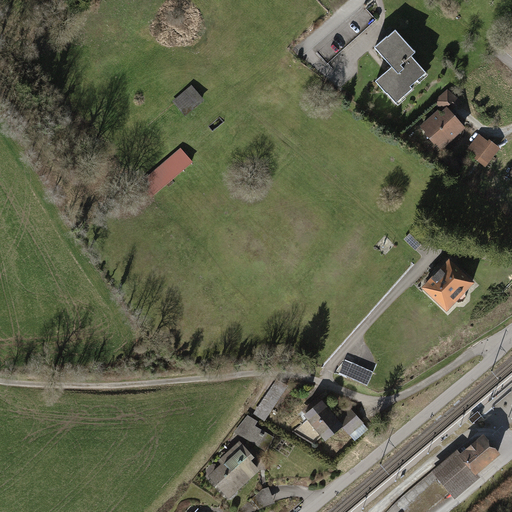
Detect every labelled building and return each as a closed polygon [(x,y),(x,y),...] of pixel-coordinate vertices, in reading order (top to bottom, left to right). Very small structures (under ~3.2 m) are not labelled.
[(420,51),(398,28),(377,47),(394,66),(379,81),(400,104),(432,74),(415,56),(420,51)] [(204,99),(192,86),(173,103),(185,117),(204,99)] [(442,110),(425,124),(444,146),(468,125),(455,110),(463,104),(451,89),(436,102),(442,110)] [(499,149),(480,135),(471,147),(480,154),(477,158),(486,165),(499,149)] [(196,163),(183,147),(142,181),(156,197),(196,163)] [(418,227),(405,240),(416,250),(428,237),(418,227)] [(477,281),(452,258),(425,287),(450,310),(477,281)] [(374,371),(346,359),(340,373),(367,386),(374,371)] [(290,385),(278,377),(256,411),(268,419),(290,385)] [(319,401),(302,415),(306,420),(293,432),(313,443),(320,436),(325,442),(343,426),(349,433),(361,422),(346,405),(333,416),(319,401)] [(262,445),(269,432),(257,424),(260,420),(249,413),(238,431),(262,445)] [(480,475),(477,471),(501,451),(484,431),(460,451),(458,448),(432,470),(454,496),(480,475)] [(212,476),(231,497),(262,468),(243,448),(212,476)] [(254,493),(260,509),(276,503),(270,487),(254,493)]
